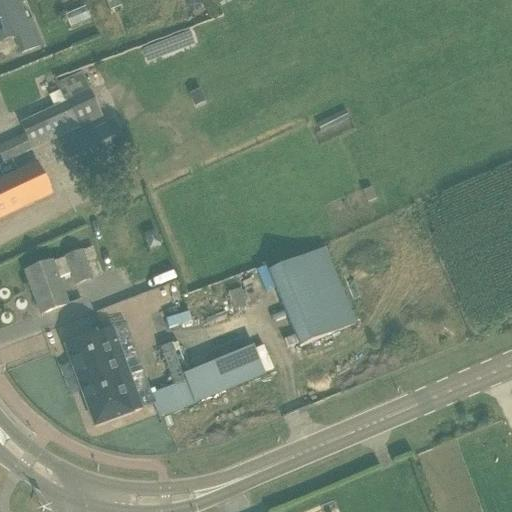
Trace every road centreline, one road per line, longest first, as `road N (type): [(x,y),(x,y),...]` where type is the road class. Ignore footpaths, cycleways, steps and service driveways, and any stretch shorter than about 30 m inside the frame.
road 1 (secondary): [(281,461),(511,365)]
road 2 (secondary): [(281,461),(165,490),(95,483)]
road 3 (secondary): [(168,511),(226,494),(281,461)]
